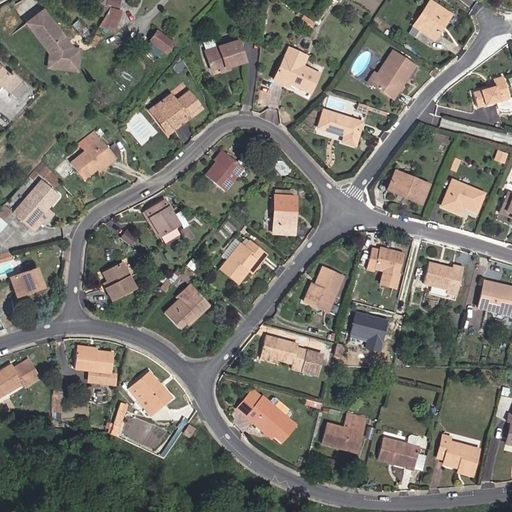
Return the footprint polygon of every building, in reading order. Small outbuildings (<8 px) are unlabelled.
[(97,0),(97,1),(97,4),(103,5),(100,12),(105,16),(109,8),(111,5),(108,3),(108,0),(97,0)] [(437,29),(444,20),(446,22),(451,15),(431,1),(414,25),(434,39),(440,31),(437,29)] [(118,22),(121,11),(109,8),(105,16),(103,18),(117,22),(118,22)] [(49,54),(47,68),(68,71),(72,49),(43,11),(26,24),(45,49),(47,48),(51,53),(49,54)] [(314,22),(304,15),(301,20),(311,27),(314,22)] [(78,18),(73,23),(86,37),(91,31),(78,18)] [(99,25),(115,29),(117,22),(103,18),(99,25)] [(446,22),(444,20),(437,29),(440,31),(446,22)] [(173,43),(157,32),(149,41),(165,54),(173,43)] [(214,38),(203,41),(206,52),(218,48),(214,38)] [(218,48),(206,52),(212,71),(228,65),(229,67),(244,62),(238,41),(218,48)] [(310,92),(319,74),(302,66),(307,56),(289,48),(274,79),(288,86),(290,82),(310,92)] [(76,72),(80,50),(72,49),(68,71),(76,72)] [(377,74),(370,84),(393,99),(414,66),(393,52),(377,74)] [(173,66),(179,72),(186,64),(187,63),(182,56),(173,66)] [(229,67),(228,65),(212,71),(213,75),(229,69),(229,67)] [(12,73),(9,76),(0,66),(0,86),(1,85),(16,99),(27,87),(12,73)] [(374,73),(367,82),(370,84),(377,74),(374,73)] [(494,81),(495,84),(486,86),(472,90),(476,105),(508,96),(503,75),(493,77),(494,81)] [(177,102),(170,95),(155,107),(171,128),(187,115),(189,117),(201,108),(189,92),(177,102)] [(499,108),(511,105),(510,99),(497,102),(499,108)] [(366,112),(368,106),(358,103),(356,109),(366,112)] [(187,115),(171,128),(155,107),(150,110),(168,133),(189,117),(187,115)] [(354,145),(361,122),(323,111),(319,127),(344,135),(342,142),(354,145)] [(89,135),(79,143),(85,151),(95,143),(89,135)] [(116,158),(101,139),(95,143),(85,151),(70,163),(84,180),(97,169),(105,162),(108,165),(116,158)] [(220,151),(213,160),(216,161),(219,164),(225,155),(220,151)] [(461,159),(451,154),(446,167),(456,171),(461,159)] [(225,155),(219,164),(216,161),(205,175),(224,190),(241,168),(225,155)] [(41,173),(45,177),(51,170),(43,159),(29,175),(33,179),(38,173),(40,174),(41,173)] [(97,169),(99,172),(108,165),(105,162),(97,169)] [(427,185),(395,171),(388,190),(420,204),(427,185)] [(41,181),(13,213),(31,228),(37,220),(47,209),(59,196),(41,181)] [(452,181),(442,205),(455,211),(458,204),(462,206),(475,211),(482,194),(452,181)] [(511,218),(511,194),(506,192),(498,213),(511,218)] [(293,234),(295,196),(274,195),(272,232),(293,234)] [(145,210),(149,218),(160,237),(175,228),(179,225),(168,206),(164,199),(145,210)] [(40,223),(50,212),(47,209),(37,220),(31,228),(34,230),(40,223)] [(165,244),(179,235),(175,228),(160,237),(165,244)] [(124,231),(120,239),(132,245),(136,236),(124,231)] [(234,239),(223,254),(228,258),(240,244),(234,239)] [(244,247),(240,244),(228,258),(220,269),(238,284),(248,271),(263,252),(249,241),(244,247)] [(394,287),(403,253),(379,247),(378,250),(371,248),(365,268),(373,270),(374,268),(383,270),(379,283),(394,287)] [(251,273),(266,255),(263,252),(248,271),(251,273)] [(107,279),(110,284),(105,287),(112,301),(137,289),(123,262),(103,272),(107,279)] [(428,262),(423,283),(446,289),(446,291),(456,294),(462,271),(464,267),(453,264),(452,268),(428,262)] [(193,271),(186,265),(181,272),(179,274),(183,278),(186,280),(193,271)] [(32,291),(43,287),(37,268),(10,278),(16,292),(31,287),(32,291)] [(181,272),(177,268),(168,279),(172,282),(179,274),(181,272)] [(322,268),(314,285),(307,303),(327,312),(342,277),(322,268)] [(186,280),(188,282),(195,273),(193,271),(186,280)] [(183,278),(179,274),(172,282),(177,285),(183,278)] [(172,282),(168,279),(161,287),(165,291),(172,282)] [(511,287),(484,281),(477,307),(511,315),(511,287)] [(189,315),(191,313),(194,316),(196,318),(209,305),(190,283),(176,296),(179,299),(164,313),(178,328),(185,322),(191,317),(189,315)] [(310,284),(303,301),(307,303),(314,285),(310,284)] [(16,292),(17,296),(32,291),(31,287),(16,292)] [(378,351),(386,320),(369,316),(367,317),(364,316),(364,314),(355,312),(349,333),(367,338),(365,348),(378,351)] [(185,322),(187,325),(196,318),(194,316),(191,313),(189,315),(191,317),(185,322)] [(297,344),(265,336),(260,355),(277,360),(291,364),(290,368),(317,375),(322,355),(296,349),(297,344)] [(340,356),(343,346),(336,344),(334,355),(340,356)] [(76,346),(74,369),(91,371),(109,373),(112,353),(95,351),(95,348),(76,346)] [(13,369),(10,365),(0,371),(0,393),(4,391),(6,393),(21,385),(23,388),(38,378),(28,360),(13,369)] [(90,380),(108,383),(109,373),(91,371),(90,380)] [(159,385),(149,372),(132,386),(153,412),(168,400),(157,386),(159,385)] [(171,397),(160,384),(159,385),(157,386),(168,400),(171,397)] [(130,388),(151,414),(153,412),(132,386),(130,388)] [(510,396),(511,388),(506,386),(503,394),(510,396)] [(6,393),(4,391),(0,393),(0,402),(8,397),(6,393)] [(255,425),(258,422),(273,435),(280,441),(293,425),(262,398),(261,399),(250,391),(235,408),(245,417),(255,425)] [(271,400),(285,413),(289,409),(275,396),(271,400)] [(320,407),(321,402),(307,398),(305,403),(320,407)] [(119,425),(125,411),(118,408),(112,423),(119,425)] [(349,424),(347,429),(343,428),(328,424),(322,444),(339,448),(339,445),(357,449),(365,418),(347,413),(344,423),(349,424)] [(255,425),(270,439),(273,435),(258,422),(255,425)] [(197,430),(190,425),(184,434),(190,439),(197,430)] [(409,435),(408,442),(418,444),(420,437),(409,435)] [(443,459),(442,464),(457,468),(472,472),(479,449),(449,441),(450,437),(442,435),(436,458),(443,459)] [(413,470),(419,448),(383,437),(377,460),(413,470)] [(456,472),(471,476),(472,472),(457,468),(456,472)]
